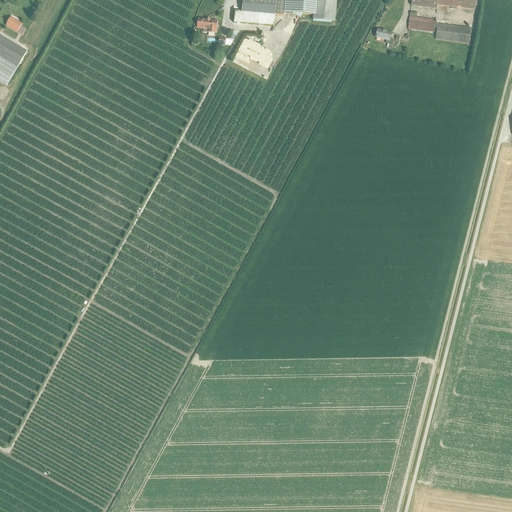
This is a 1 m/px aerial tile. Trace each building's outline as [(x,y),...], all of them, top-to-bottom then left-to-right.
[(235,11),(234,23),(274,26),(275,14),(284,15),(284,12),(293,13),(292,14),(301,18),(303,14),(313,15),(313,20),(333,22),(334,0),(243,0),(242,11),(235,11)] [(411,0),(411,6),(437,9),(437,5),(451,7),(451,8),(457,9),(457,8),(474,10),(475,0),(411,0)] [(436,19),(429,19),(417,17),(417,16),(419,16),(420,13),(411,11),(408,29),(409,29),(409,30),(412,31),(412,29),(437,33),(436,39),(469,44),(471,28),(468,28),(439,24),(436,23),(435,23),(436,19)] [(11,17),(6,26),(23,35),(26,29),(21,27),(23,24),(11,17)] [(217,20),(198,18),(197,28),(207,29),(207,31),(216,33),(217,20)] [(378,28),(375,38),(386,40),(385,43),(388,44),(387,47),(392,49),(394,39),(391,38),(392,32),(378,28)] [(228,38),(219,37),(219,43),(231,45),(234,39),(237,34),(232,34),(229,34),(228,38)] [(1,36),(0,38),(0,82),(7,86),(27,52),(1,36)] [(236,62),(252,69),(256,59),(241,52),(242,51),(263,60),(266,53),(257,49),(259,45),(246,40),(236,62)]
